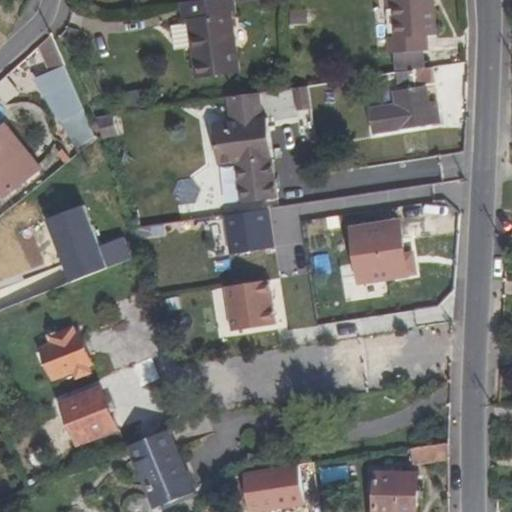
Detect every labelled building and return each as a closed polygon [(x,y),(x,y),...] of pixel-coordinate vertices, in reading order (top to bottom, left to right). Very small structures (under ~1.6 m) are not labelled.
[(203,0),(181,3),(184,22),(188,21),(198,80),(240,73),(232,16),(237,15),(234,0),(203,0)] [(437,36),(434,0),(386,0),(387,7),(393,7),(395,37),(395,42),(389,42),(390,54),(395,54),(423,52),(428,52),(427,37),(437,36)] [(10,92),(65,63),(53,34),(2,80),(10,92)] [(395,54),(396,71),(424,70),(423,52),(395,54)] [(37,79),(63,122),(85,112),(66,67),(37,79)] [(398,88),(436,83),(434,69),(424,70),(397,74),(398,88)] [(295,90),(302,143),(316,141),(309,88),(295,90)] [(396,106),(371,110),(375,134),(432,125),(432,123),(440,122),(437,101),(429,103),(427,88),(394,93),(396,106)] [(229,98),(232,124),(214,126),(219,166),(240,163),(245,206),(276,202),(271,159),(274,159),(269,119),(264,120),(260,93),(229,98)] [(0,131),(0,189),(6,197),(41,169),(6,126),(0,131)] [(227,218),(233,255),(275,249),(270,212),(227,218)] [(361,284),(415,275),(412,254),(406,255),(401,222),(353,230),(361,284)] [(233,332),(277,325),(270,281),(226,288),(233,332)] [(92,373),(89,367),(93,365),(81,334),(77,335),(74,329),(59,335),(57,331),(47,336),(51,346),(42,349),(55,380),(75,372),(78,379),(92,373)] [(64,405),(79,445),(119,429),(103,389),(64,405)] [(131,446),(157,509),(195,494),(169,431),(131,446)] [(450,460),(450,444),(412,449),(413,465),(450,460)] [(275,470),(277,486),(314,480),(313,464),(275,470)] [(417,511),(419,475),(376,474),(375,511),(417,511)]
